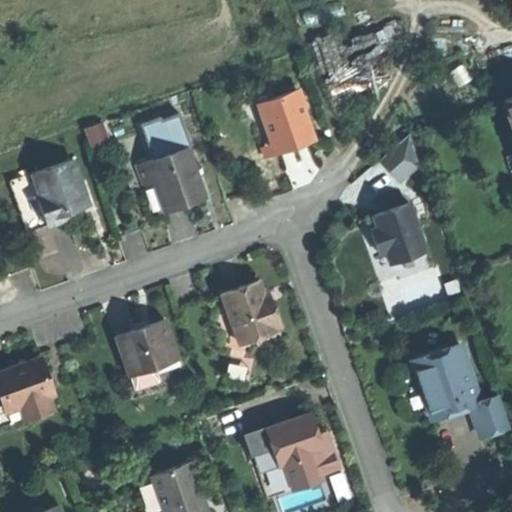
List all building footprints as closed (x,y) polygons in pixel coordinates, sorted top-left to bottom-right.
[(378,78),(368,32),(318,42),(328,88),(378,78)] [(298,146),(316,139),(299,90),(260,103),(274,144),(277,153),(298,146)] [(511,96),(503,100),(510,119),(511,126),(511,96)] [(420,163),(410,134),(380,159),(398,181),(420,163)] [(264,148),(267,156),(277,153),(274,144),(264,148)] [(185,205),(205,197),(187,147),(138,164),(145,185),(154,182),(163,206),(174,202),(182,199),(185,205)] [(71,159),(34,172),(42,195),(36,197),(46,226),(58,222),(68,218),(66,213),(87,206),(71,159)] [(42,195),(34,172),(8,181),(26,233),(46,226),(36,197),(42,195)] [(391,264),(426,252),(410,203),(374,215),(379,228),(371,231),(375,242),(379,253),(386,251),(391,264)] [(275,328),(279,327),(272,306),(268,308),(264,296),(259,281),(240,287),(222,294),(238,341),(275,328)] [(155,367),(179,359),(165,319),(141,328),(116,336),(129,376),(131,375),(155,367)] [(238,341),(240,345),(276,332),(275,328),(238,341)] [(470,406),(481,437),(509,427),(498,396),(480,402),(460,344),(412,360),(432,419),(455,411),(470,406)] [(49,397),(54,396),(41,358),(18,367),(0,373),(0,391),(7,412),(30,404),(35,416),(54,409),(49,397)] [(160,381),(155,367),(131,375),(136,389),(160,381)] [(283,464),(290,485),(321,475),(339,469),(329,439),(320,442),(317,434),(310,413),(270,427),(277,447),(272,449),(278,466),(283,464)] [(292,491),(290,485),(283,464),(278,466),(272,449),(277,447),(270,427),(245,435),(267,499),(292,491)] [(326,431),(317,434),(320,442),(329,439),(326,431)] [(207,511),(190,462),(151,476),(152,477),(153,476),(165,510),(164,510),(164,511),(207,511)] [(290,485),(292,491),(308,485),(322,480),(321,475),(290,485)]
